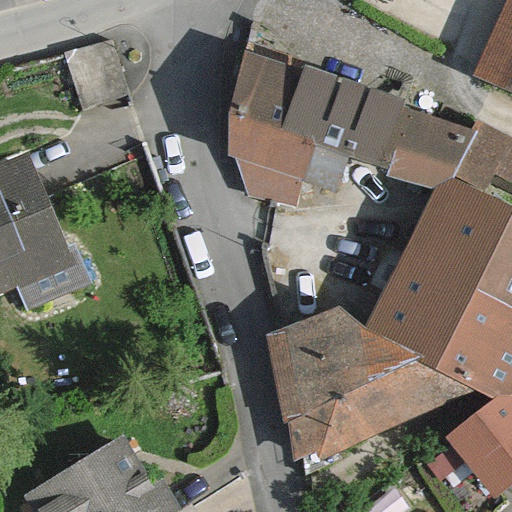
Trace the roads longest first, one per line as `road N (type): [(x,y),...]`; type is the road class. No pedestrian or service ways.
road 1 (residential): [(282,511),(160,0)]
road 2 (residential): [(0,40),(122,0)]
